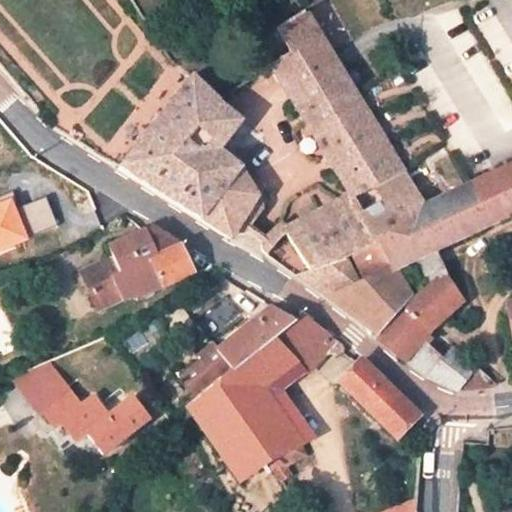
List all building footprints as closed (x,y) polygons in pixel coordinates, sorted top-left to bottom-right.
[(270,64),(351,196),(284,232),(309,269),(346,252),(352,248),(424,211),(421,206),(335,62),(305,11),(276,30),(289,51),(270,64)] [(263,204),(243,166),(221,149),(245,119),(192,74),(118,168),(230,239),(234,232),(236,234),(239,235),(240,234),(242,234),(242,233),(244,233),(245,232),(246,232),(263,209),(263,204)] [(492,223),(511,213),(511,163),(473,182),(421,206),(424,211),(352,248),(368,278),(360,282),(328,298),(376,333),(411,293),(394,269),(409,264),(417,282),(425,278),(429,286),(444,316),(460,302),(443,277),(447,274),(435,250),(492,223)] [(0,253),(28,243),(10,197),(0,200),(0,253)] [(25,237),(54,230),(46,199),(18,206),(25,237)] [(154,226),(106,246),(110,256),(79,269),(95,305),(117,295),(119,298),(143,294),(193,270),(179,243),(156,226),(154,226)] [(295,276),(328,298),(360,282),(346,252),(309,269),(295,276)] [(424,343),(419,339),(444,316),(429,286),(404,307),(384,337),(380,342),(428,378),(443,358),(424,343)] [(270,307),(257,317),(215,349),(212,345),(197,357),(201,361),(179,378),(195,398),(273,337),(292,321),(270,307)] [(273,337),(294,360),(306,372),(326,353),(335,353),(337,356),(343,351),(341,344),(302,314),(292,321),(273,337)] [(437,331),(424,343),(443,358),(451,347),(439,332),(437,331)] [(262,386),(294,360),(273,337),(195,398),(185,406),(237,479),(301,445),(262,386)] [(428,378),(455,391),(474,365),(451,347),(443,358),(428,378)] [(358,359),(338,381),(396,436),(418,415),(358,359)] [(148,418),(131,394),(105,414),(90,394),(77,405),(67,391),(41,411),(52,425),(59,420),(74,439),(84,431),(101,455),(148,418)] [(305,454),(301,445),(269,463),(281,482),(291,475),(285,464),(305,454)] [(411,511),(409,501),(382,511),(411,511)]
